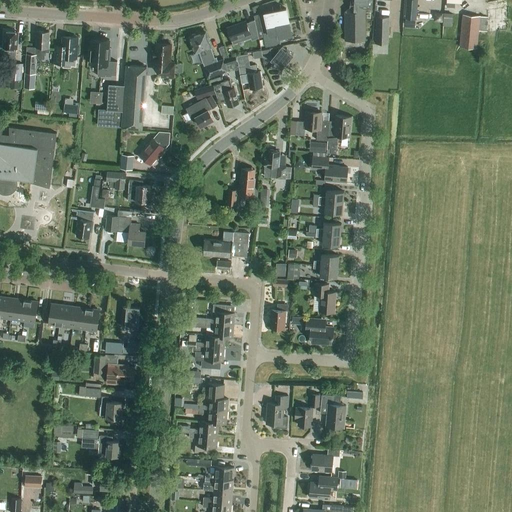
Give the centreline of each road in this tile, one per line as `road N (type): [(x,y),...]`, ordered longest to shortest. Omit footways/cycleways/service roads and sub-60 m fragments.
road 1 (residential): [(251,355),(340,361),(353,348),(370,109),(309,75)]
road 2 (tertiary): [(172,278),(186,182),(309,75)]
road 3 (tertiary): [(0,13),(160,22),(245,0)]
road 4 (residential): [(251,355),(256,285),(172,278)]
road 5 (residential): [(130,511),(140,398),(163,396)]
road 6 (unclassified): [(172,278),(50,261)]
